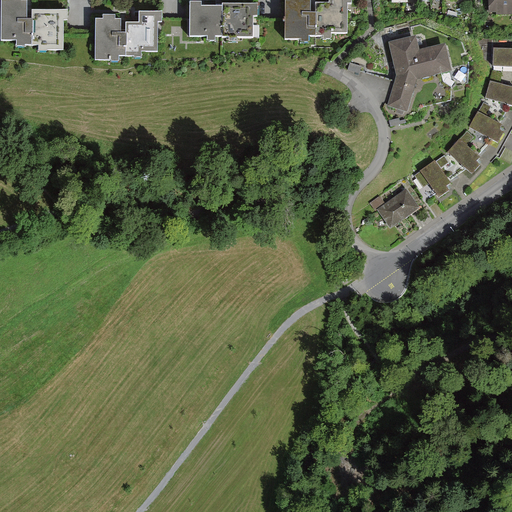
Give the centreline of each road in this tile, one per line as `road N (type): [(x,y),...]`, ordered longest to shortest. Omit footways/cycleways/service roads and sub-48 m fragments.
road 1 (residential): [(511,179),(380,272),(346,220),(352,194),(380,159),(383,126),(358,88),(330,69)]
road 2 (track): [(342,295),(297,314),(275,337),(140,511)]
road 3 (track): [(511,336),(480,342),(398,386)]
